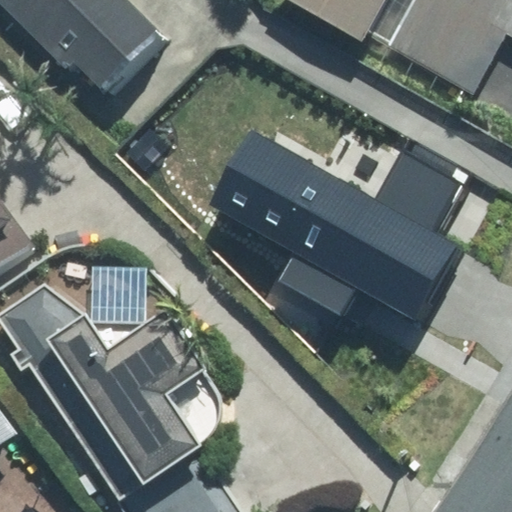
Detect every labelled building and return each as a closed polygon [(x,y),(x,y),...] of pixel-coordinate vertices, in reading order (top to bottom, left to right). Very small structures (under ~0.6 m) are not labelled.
[(20,0),(114,91),(170,34),(135,0),(20,0)] [(511,0),(299,0),(371,41),(376,33),(481,93),(511,39),(511,0)] [(232,152),(175,95),(121,149),(179,206),(232,152)] [(347,97),(207,238),(344,374),(397,321),(375,299),(433,241),(401,209),(431,179),(347,97)] [(0,272),(42,242),(0,186),(0,176),(7,171),(0,161),(0,272)] [(62,278),(3,316),(131,511),(256,511),(211,442),(237,426),(206,378),(220,369),(184,313),(115,358),(62,278)] [(0,455),(27,435),(0,399),(0,455)]
